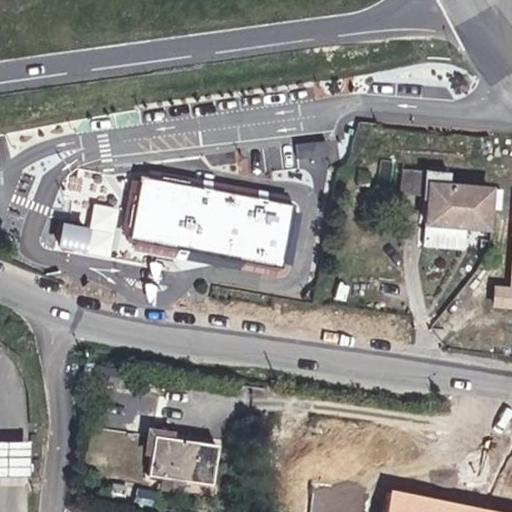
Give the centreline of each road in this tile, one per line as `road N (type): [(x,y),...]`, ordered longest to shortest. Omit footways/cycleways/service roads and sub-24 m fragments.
road 1 (residential): [(0,282),(82,314),(177,336),(511,378)]
road 2 (trunk): [(0,71),(378,16),(422,0)]
